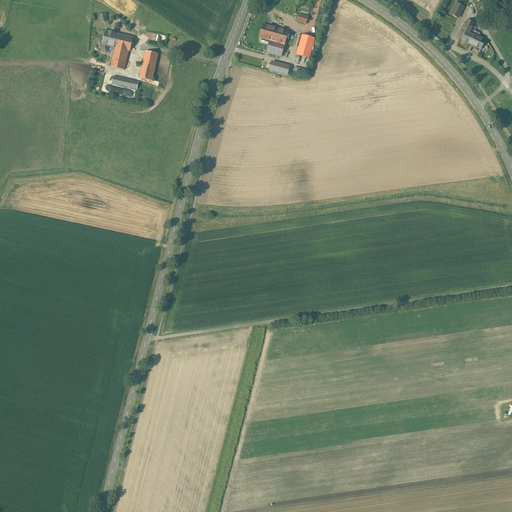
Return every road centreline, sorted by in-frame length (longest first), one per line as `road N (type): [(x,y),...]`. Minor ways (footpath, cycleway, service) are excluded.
road 1 (unclassified): [(511,285),(146,339)]
road 2 (tertiary): [(246,0),(198,136),(146,339)]
road 3 (tertiary): [(146,339),(101,511)]
road 4 (tertiary): [(365,0),(422,42),(478,106)]
road 5 (unclassified): [(478,106),(508,79),(469,0)]
